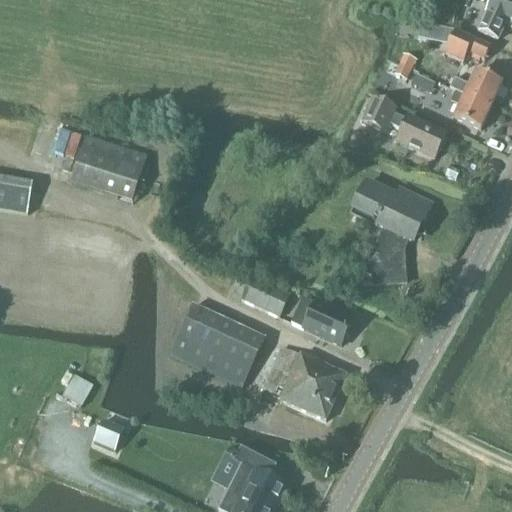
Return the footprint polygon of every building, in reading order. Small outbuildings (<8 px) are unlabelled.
[(455,5),(435,0),(429,0),(424,21),(450,27),(455,5)] [(506,24),(511,26),(511,2),(507,0),(493,0),(478,33),(498,42),(506,24)] [(491,48),(455,31),(445,52),(464,60),(468,51),(486,59),(491,48)] [(411,72),(415,63),(403,57),(399,67),(411,72)] [(406,82),(411,72),(399,67),(394,76),(406,82)] [(457,94),(491,110),(502,87),(476,75),(471,87),(452,78),(447,89),(458,94),(457,94)] [(481,133),(491,110),(457,94),(453,103),(461,107),(454,121),(481,133)] [(398,146),(435,163),(439,152),(441,153),(446,143),(444,142),(445,139),(408,122),(408,123),(394,117),(396,112),(374,102),(363,125),(386,135),(389,127),(403,134),(398,146)] [(87,139),(73,186),(72,187),(133,206),(148,159),(87,139)] [(0,213),(28,218),(33,186),(0,180),(0,213)] [(421,231),(432,207),(399,192),(396,198),(367,185),(355,210),(380,221),(377,229),(386,233),(360,289),(407,285),(406,284),(405,284),(403,265),(406,265),(405,254),(415,232),(421,231)] [(280,319),(290,297),(249,278),(239,300),(280,319)] [(312,307),(302,330),(311,334),(341,349),(351,325),(312,307)] [(243,391),(265,344),(192,310),(170,357),(243,391)] [(300,358),(300,360),(281,353),(263,391),(282,400),(280,404),(326,424),(346,379),(300,358)] [(77,370),(61,399),(82,410),(102,371),(89,365),(84,373),(77,370)] [(125,431),(104,423),(94,446),(116,455),(125,431)] [(276,511),(287,490),(270,481),(276,468),(241,450),(234,464),(255,475),(235,511),(276,511)]
